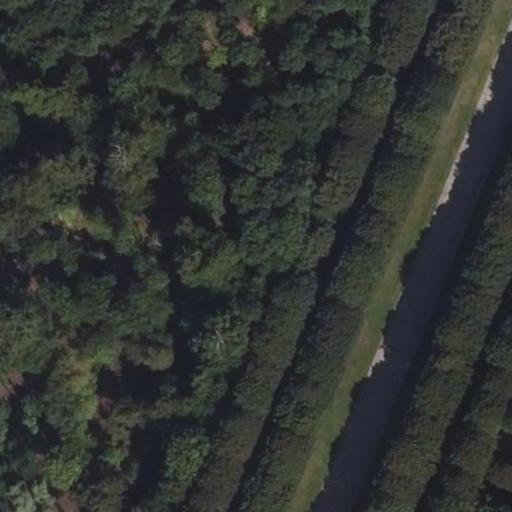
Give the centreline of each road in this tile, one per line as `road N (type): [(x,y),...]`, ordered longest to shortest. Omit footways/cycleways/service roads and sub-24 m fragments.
road 1 (track): [(238,511),(448,0)]
road 2 (track): [(511,73),(335,511)]
road 3 (track): [(511,268),(412,511)]
